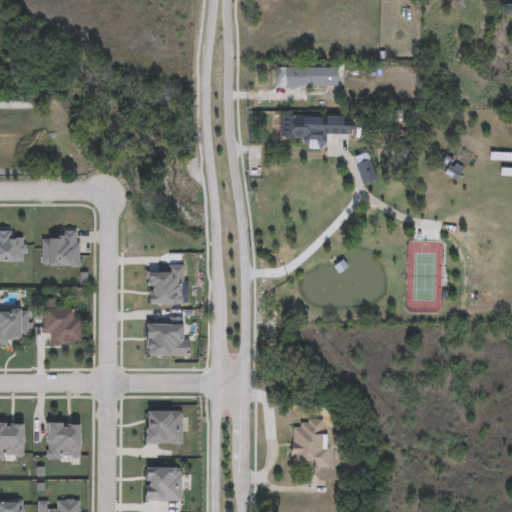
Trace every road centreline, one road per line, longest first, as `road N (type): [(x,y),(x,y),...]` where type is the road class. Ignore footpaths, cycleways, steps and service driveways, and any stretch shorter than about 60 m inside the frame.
road 1 (secondary): [(212,0),(205,130),(217,275),(214,511)]
road 2 (secondary): [(243,384),(246,282),(229,133),(228,0)]
road 3 (residential): [(108,209),(106,511)]
road 4 (residential): [(0,383),(243,384)]
